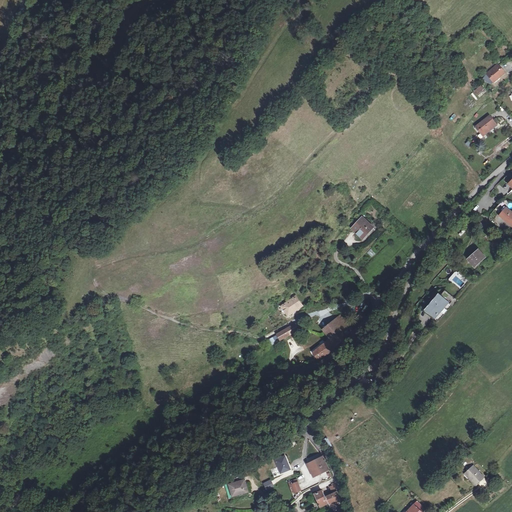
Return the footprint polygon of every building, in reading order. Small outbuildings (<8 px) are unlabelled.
[(505,70),(501,65),(485,78),(488,82),(492,78),(495,82),(501,77),(501,78),(507,73),(505,70)] [(477,91),(480,94),(486,89),(483,86),(477,91)] [(473,103),(478,99),(473,93),(468,97),(473,103)] [(475,126),(483,136),(496,126),(489,116),(475,126)] [(511,210),(507,206),(501,214),(505,217),(504,217),(510,223),(511,220),(511,210)] [(353,227),(362,235),(367,229),(369,231),(372,226),(373,225),(362,216),(353,227)] [(468,258),(476,266),(486,256),(478,248),(475,251),(468,258)] [(367,253),(372,258),(376,254),(371,249),(367,253)] [(460,289),(468,281),(456,271),(449,279),(460,289)] [(425,309),(434,317),(447,303),(438,295),(436,297),(425,309)] [(282,305),(288,315),(300,307),(295,297),(282,305)] [(340,315),(330,322),(331,325),(323,331),(329,338),(335,346),(346,335),(342,332),(346,329),(348,327),(342,317),(340,315)] [(280,340),(295,331),(293,329),(298,327),(296,324),(277,334),(280,340)] [(276,336),(268,340),(271,346),(279,341),(276,336)] [(327,353),(335,346),(329,338),(312,352),(316,360),(319,358),(322,356),(327,353)] [(277,459),(281,473),(291,469),(287,456),(277,459)] [(328,475),(331,473),(330,472),(327,465),(326,462),(323,456),(308,464),(313,477),(327,472),(328,475)] [(483,476),(473,466),(465,473),(475,484),(483,476)] [(483,476),(475,484),(476,485),(484,477),(483,476)] [(297,479),(289,481),(293,493),(301,490),(297,479)] [(232,496),(245,493),(243,485),(245,484),(244,480),(229,484),(232,496)] [(271,480),(263,483),(266,490),(274,487),(271,480)] [(334,493),(325,496),(328,503),(330,507),(339,503),(339,502),(339,499),(338,495),(338,493),(336,489),(335,485),(331,486),(334,493)] [(315,494),(317,500),(325,496),(322,490),(315,494)] [(320,506),(328,503),(325,496),(317,500),(320,506)] [(405,511),(422,511),(426,508),(417,500),(405,511)]
